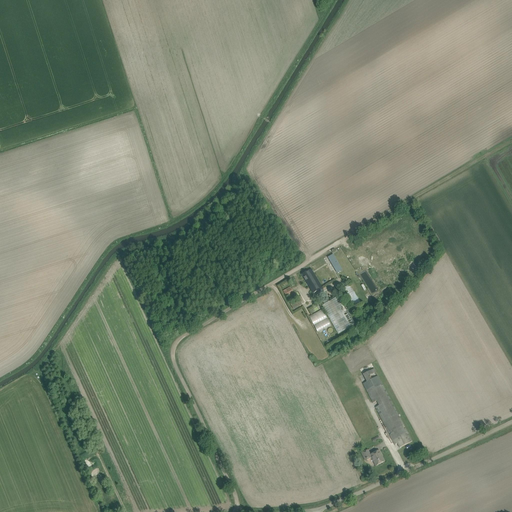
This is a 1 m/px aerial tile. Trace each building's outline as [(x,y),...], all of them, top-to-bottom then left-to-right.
[(328,257),(337,273),(343,270),(334,254),(328,257)] [(368,270),(362,274),(371,292),(378,289),(368,270)] [(302,275),(313,294),(323,288),(315,276),(312,277),(309,271),(302,275)] [(353,305),(359,302),(349,284),(343,288),(353,305)] [(284,291),(286,296),(294,292),(291,287),(284,291)] [(337,334),(354,325),(339,296),(322,305),(337,334)] [(300,300),(291,304),(294,309),(302,304),(300,300)] [(323,309),(309,316),(317,332),(331,326),(323,309)] [(368,382),(363,384),(373,403),(376,401),(379,406),(376,407),(393,441),(395,445),(398,444),(400,448),(412,442),(381,382),(374,369),(364,374),(368,382)] [(362,454),(366,461),(372,458),(374,462),(375,462),(377,465),(385,461),(379,451),(371,455),(368,450),(362,454)]
